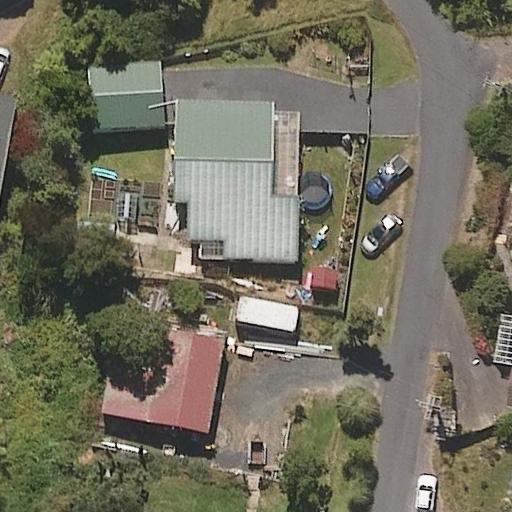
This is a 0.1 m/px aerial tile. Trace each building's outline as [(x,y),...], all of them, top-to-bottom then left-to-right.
[(159,57),(82,62),(86,131),(164,126),(159,57)] [(0,186),(14,93),(0,90),(0,186)] [(298,97),(176,97),(177,254),(298,254),(298,97)] [(298,304),(240,290),(235,314),(292,328),(298,304)] [(224,337),(120,318),(117,337),(104,408),(207,427),(224,337)] [(511,332),(505,335),(448,355),(474,428),(511,414),(511,332)]
